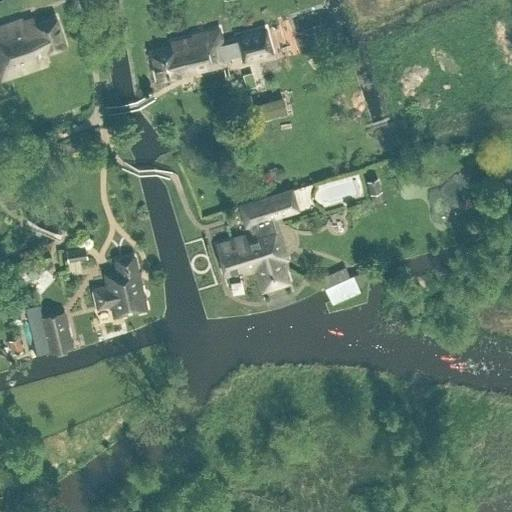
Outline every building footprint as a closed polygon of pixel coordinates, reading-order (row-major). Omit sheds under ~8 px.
[(64,44),(55,15),(33,22),(31,17),(22,20),(21,17),(0,24),(0,71),(1,75),(13,70),(14,72),(46,60),(43,50),(64,44)] [(241,59),(261,54),(272,50),(265,25),(234,33),(241,59)] [(226,61),(217,27),(191,33),(192,35),(170,40),(172,47),(150,52),(156,77),(226,61)] [(265,64),(271,80),(281,77),(276,60),(265,64)] [(290,186),(238,202),(245,225),(249,224),(251,231),(240,235),(240,236),(235,238),(234,236),(215,243),(224,272),(241,267),(242,271),(254,267),(259,284),(287,275),(281,258),(286,257),(273,215),(297,208),(290,186)] [(67,259),(86,256),(84,244),(65,247),(67,259)] [(112,305),(113,313),(144,305),(132,254),(113,258),(116,273),(105,275),(107,283),(91,287),(96,308),(112,305)] [(344,265),(319,276),(329,303),(359,290),(357,285),(361,284),(362,268),(348,274),(344,265)] [(36,303),(23,306),(35,355),(73,346),(64,308),(39,314),(36,303)] [(19,335),(9,339),(11,351),(22,348),(19,335)]
